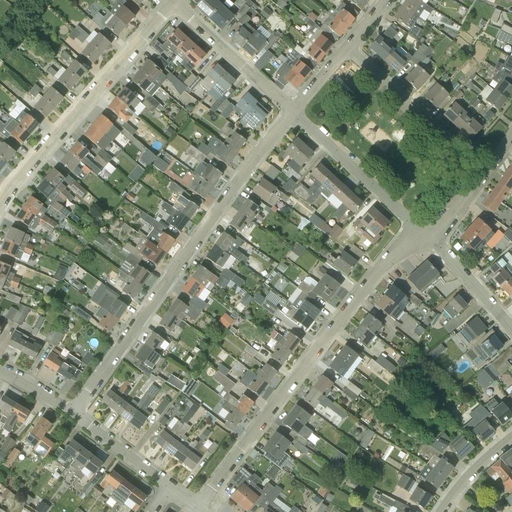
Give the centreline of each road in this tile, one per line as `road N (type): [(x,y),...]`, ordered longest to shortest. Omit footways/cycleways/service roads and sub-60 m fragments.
road 1 (residential): [(73,412),(292,111)]
road 2 (residential): [(195,508),(373,273),(423,233)]
road 3 (residential): [(0,204),(173,3)]
road 4 (residential): [(483,174),(347,47)]
road 5 (residential): [(423,233),(292,111)]
road 6 (residential): [(292,111),(173,3)]
road 7 (residential): [(511,332),(423,233)]
road 8 (residential): [(168,486),(73,412)]
